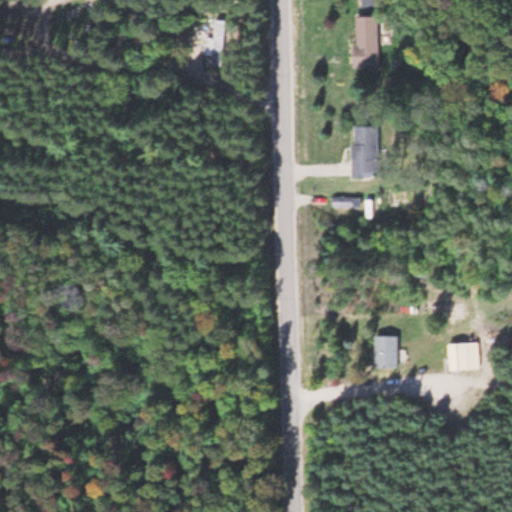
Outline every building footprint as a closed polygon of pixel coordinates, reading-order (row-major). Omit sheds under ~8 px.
[(361,67),(387,67),(387,15),(361,15),(361,67)] [(231,26),(220,26),(220,66),(231,66),(231,26)] [(358,177),(387,177),(387,124),(358,124),(358,177)] [(382,368),(404,368),(404,335),(382,335),(382,368)] [(484,369),(484,342),(456,342),(456,369),(484,369)]
